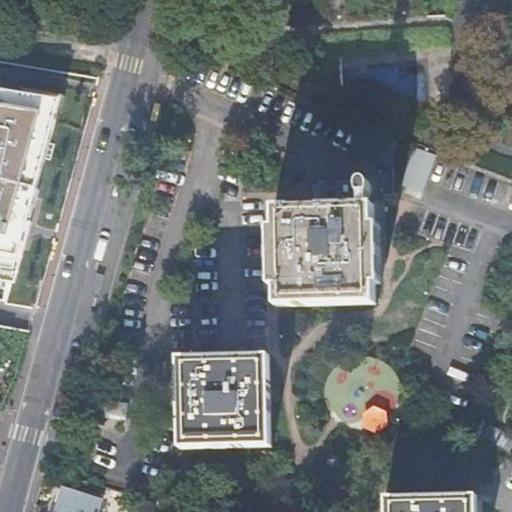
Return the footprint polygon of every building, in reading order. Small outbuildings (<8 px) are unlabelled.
[(62,100),(0,89),(0,287),(14,290),(62,100)] [(431,159),(412,153),(406,172),(425,178),(431,159)] [(276,208),(276,228),(278,287),(279,307),(377,304),(376,285),(375,225),(374,206),(327,207),(276,208)] [(488,299),(509,308),(511,301),(511,293),(494,286),(488,299)] [(265,357),(177,358),(178,400),(179,441),(266,440),(265,357)] [(59,499),(55,511),(58,511),(98,511),(102,500),(63,487),(59,499)] [(386,511),(476,511),(476,493),(386,496),(386,511)] [(149,511),(152,506),(138,500),(132,511),(149,511)]
